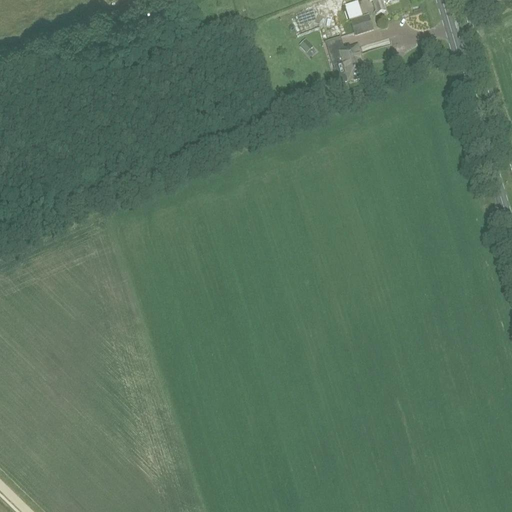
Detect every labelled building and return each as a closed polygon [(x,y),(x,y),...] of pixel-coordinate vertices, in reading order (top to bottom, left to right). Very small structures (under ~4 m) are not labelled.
[(372,0),(377,15),(385,13),(382,2),(387,0),(388,0),(390,3),(397,0),(372,0)] [(349,22),(362,18),(358,2),(344,7),(349,22)] [(273,8),(265,12),(268,16),(276,13),(273,8)] [(355,37),(374,31),(369,16),(350,22),(355,37)] [(300,46),(307,54),(313,48),(306,40),(300,46)] [(362,66),(356,48),(340,54),(348,82),(365,76),(365,74),(366,74),(367,73),(367,72),(368,72),(368,71),(368,70),(368,69),(367,68),(366,67),(364,66),(363,66),(362,66)]
